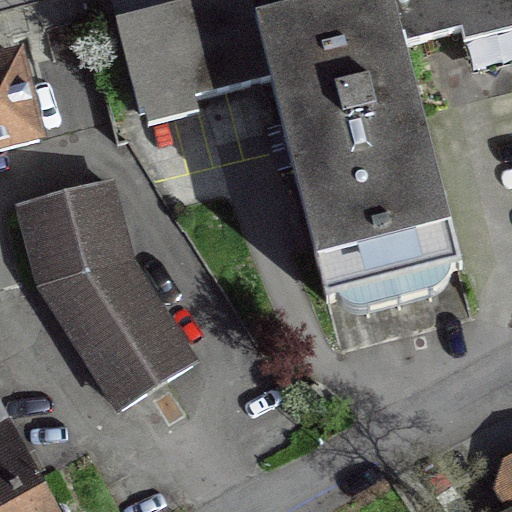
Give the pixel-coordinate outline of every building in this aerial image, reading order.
[(270,85),(249,1),(249,0),(210,0),(113,24),(136,118),(270,85)] [(252,0),(249,1),(270,85),(323,307),(455,274),(400,51),(386,0),(252,0)] [(511,0),(386,0),(400,51),(458,37),(461,50),(511,36),(511,0)] [(0,154),(35,146),(15,63),(0,67),(0,154)] [(104,189),(19,211),(39,291),(118,415),(189,370),(125,269),(104,189)] [(0,511),(50,511),(0,419),(0,511)]
